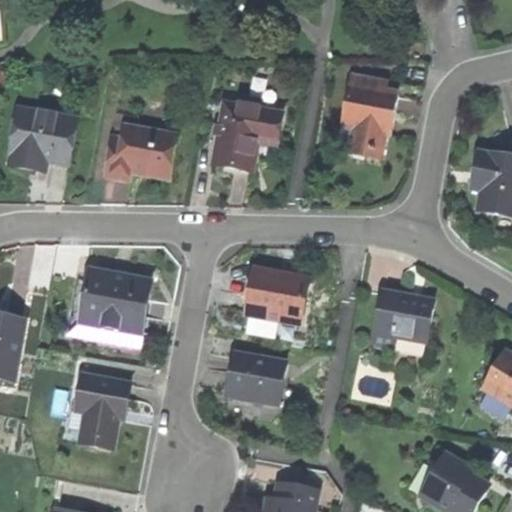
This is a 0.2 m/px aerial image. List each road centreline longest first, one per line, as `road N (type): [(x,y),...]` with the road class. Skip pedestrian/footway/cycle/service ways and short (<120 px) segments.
road 1 (residential): [(206,229),(177,395),(192,505)]
road 2 (residential): [(415,231),(445,94),(476,72),(511,64)]
road 3 (residential): [(206,229),(415,231)]
road 4 (residential): [(0,228),(206,229)]
